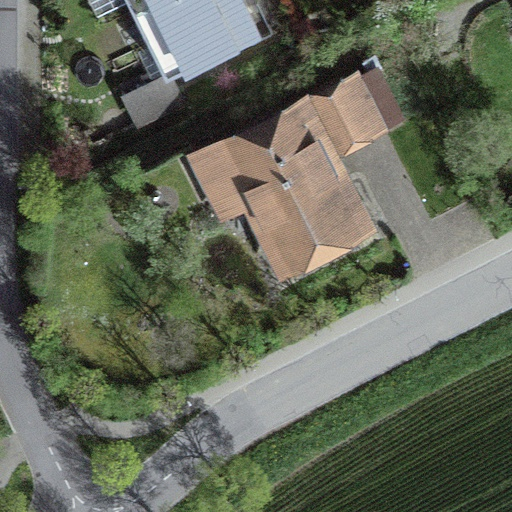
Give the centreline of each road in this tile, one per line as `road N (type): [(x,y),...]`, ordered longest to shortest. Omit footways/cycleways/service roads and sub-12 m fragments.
road 1 (residential): [(76,501),(511,277)]
road 2 (residential): [(0,332),(41,438),(76,501)]
